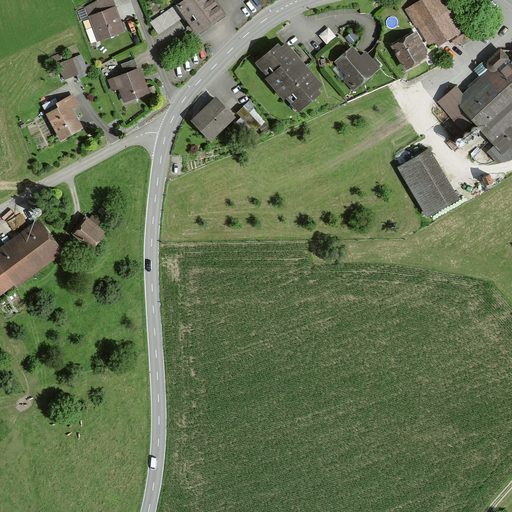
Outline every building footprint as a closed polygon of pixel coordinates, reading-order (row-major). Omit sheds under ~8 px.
[(90,17),(93,16),(113,8),(110,0),(97,0),(86,6),(90,17)] [(212,0),(185,0),(178,6),(196,31),(222,13),(212,0)] [(444,0),(421,0),(405,10),(410,18),(407,19),(409,22),(412,21),(416,27),(423,22),(437,44),(454,33),(459,41),(469,35),(464,26),(462,28),(444,0)] [(180,15),(173,5),(148,22),(157,34),(182,17),(180,15)] [(100,38),(121,30),(113,8),(93,16),(97,25),(95,25),(100,38)] [(393,47),(405,66),(422,56),(419,51),(423,49),(415,34),(393,47)] [(314,89),(319,84),(284,44),(279,49),(276,45),(259,60),(265,67),(263,69),(269,76),(266,78),(273,86),(275,83),(280,88),(277,91),(283,97),(285,95),(291,102),(294,100),(300,107),(317,92),(314,89)] [(365,54),(357,61),(348,51),(336,62),(347,74),(346,80),(352,87),(376,67),(365,54)] [(77,78),(87,74),(79,55),(57,64),(63,79),(76,74),(77,78)] [(120,64),(122,71),(136,66),(133,59),(120,64)] [(511,59),(480,88),(475,82),(469,88),(469,90),(473,95),(462,105),(450,92),(439,102),(450,116),(456,111),(455,114),(464,124),(470,118),(494,145),(491,148),(490,150),(491,152),(499,162),(511,159),(510,157),(511,154),(511,59)] [(123,101),(146,92),(137,69),(115,78),(123,101)] [(60,137),(79,127),(74,118),(73,119),(67,109),(75,104),(71,96),(56,104),(58,108),(47,114),(60,137)] [(230,115),(214,99),(192,120),(209,138),(217,130),(215,129),(230,115)] [(242,106),(235,112),(253,131),(260,125),(242,106)] [(400,166),(428,213),(456,196),(428,149),(400,166)] [(491,181),(488,174),(481,177),(484,184),(491,181)] [(101,223),(90,215),(74,234),(89,247),(101,234),(96,230),(101,223)] [(56,246),(41,226),(0,256),(0,288),(19,274),(24,280),(52,259),(47,253),(56,246)]
